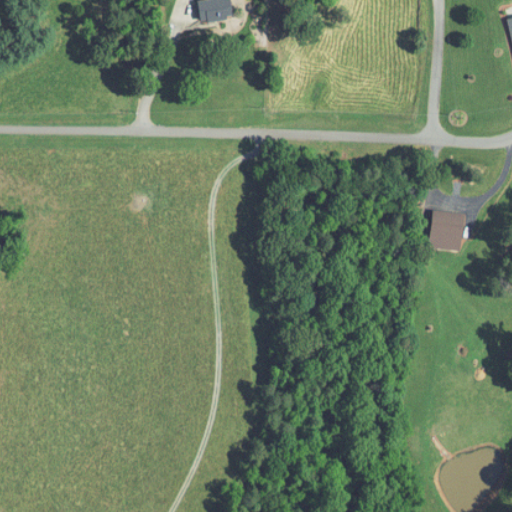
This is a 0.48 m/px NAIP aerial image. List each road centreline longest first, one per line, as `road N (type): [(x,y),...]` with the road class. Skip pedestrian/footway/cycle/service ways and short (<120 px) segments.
road 1 (residential): [(511,134),(472,144),(0,129)]
road 2 (residential): [(433,138),(437,0)]
